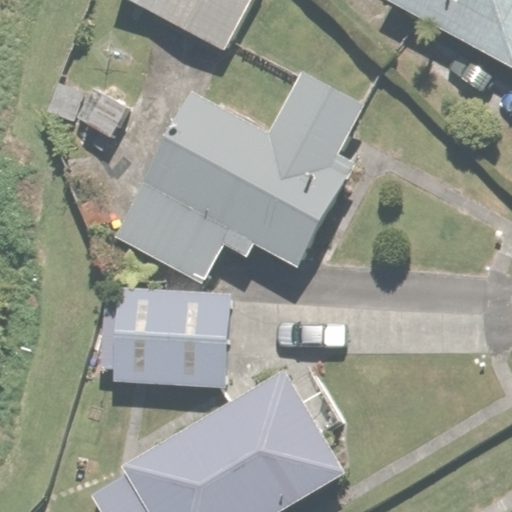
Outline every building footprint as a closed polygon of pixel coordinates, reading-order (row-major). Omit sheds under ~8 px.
[(157,0),(233,43),(257,0),(157,0)] [(511,0),(407,0),(511,58),(511,0)] [(185,84),(121,223),(213,265),(225,237),(252,249),(258,236),(299,255),(354,135),(347,132),(370,82),(302,50),(269,123),(185,84)] [(232,279),(124,276),(122,375),(229,378),(232,279)] [(292,364),(91,485),(107,511),(256,511),(348,457),(292,364)]
